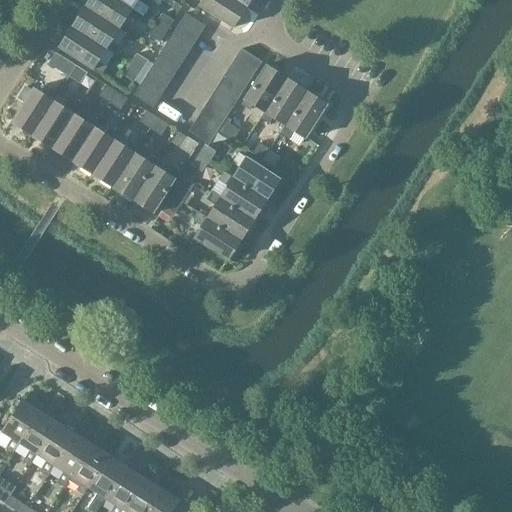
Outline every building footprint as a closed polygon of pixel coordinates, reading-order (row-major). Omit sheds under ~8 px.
[(86,0),(82,7),(116,29),(130,8),(116,0),(86,0)] [(116,0),(130,8),(142,17),(148,7),(135,0),(116,0)] [(244,6),(235,0),(200,0),(197,5),(230,27),(244,6)] [(82,7),(70,26),(104,48),(113,54),(118,47),(109,41),(116,29),(82,7)] [(154,24),(164,30),(170,20),(160,14),(154,24)] [(177,24),(197,37),(204,27),(184,14),(177,24)] [(164,30),(154,24),(147,35),(157,42),(164,30)] [(177,24),(170,35),(190,47),(197,37),(177,24)] [(104,48),(70,26),(56,47),(100,76),(106,67),(96,61),(104,48)] [(190,47),(170,35),(164,45),(184,58),(190,47)] [(157,55),(177,68),(184,58),(164,45),(157,55)] [(232,59),(253,72),(259,62),(239,49),(232,59)] [(47,64),(67,78),(74,67),(53,54),(47,64)] [(128,65),(138,72),(145,60),(135,54),(128,65)] [(157,55),(151,65),(171,78),(177,68),(157,55)] [(226,69),(246,82),(253,72),(232,59),(226,69)] [(244,99),(241,105),(251,112),(255,106),(263,111),(284,77),(264,64),(242,98),(244,99)] [(138,72),(128,65),(121,76),(132,83),(138,72)] [(171,78),(151,65),(144,76),(164,88),(171,78)] [(74,67),(67,78),(77,84),(84,73),(74,67)] [(219,80),(240,93),(246,82),(226,69),(219,80)] [(137,86),(157,99),(164,88),(144,76),(137,86)] [(264,112),(260,118),(269,124),(272,118),(283,124),(304,90),(284,77),(263,111),(264,112)] [(213,90),(233,103),(240,93),(219,80),(213,90)] [(9,121),(31,136),(54,101),(59,93),(50,88),(45,96),(31,87),(29,90),(24,86),(17,97),(22,101),(9,121)] [(97,97),(108,104),(115,93),(104,86),(97,97)] [(157,99),(137,86),(131,96),(151,108),(157,99)] [(206,100),(226,113),(233,103),(213,90),(206,100)] [(284,125),(278,134),(288,140),(293,131),(304,138),(326,103),(304,90),(283,124),(284,125)] [(115,93),(108,104),(119,111),(126,100),(115,93)] [(54,101),(31,136),(52,149),(74,114),(79,106),(69,99),(63,108),(54,101)] [(206,100),(200,111),(220,123),(224,117),(226,113),(206,100)] [(200,111),(193,121),(213,134),(215,131),(220,123),(200,111)] [(139,124),(147,129),(154,119),(145,113),(139,124)] [(71,162),(94,127),(98,122),(89,116),(85,122),(74,114),(52,149),(71,162)] [(220,123),(215,131),(231,141),(236,134),(238,131),(228,124),(230,121),(224,117),(220,123)] [(154,119),(147,129),(160,137),(167,126),(154,119)] [(193,121),(187,131),(205,142),(204,144),(206,145),(213,134),(193,121)] [(94,127),(71,162),(93,175),(114,140),(118,135),(109,129),(105,135),(94,127)] [(169,142),(189,155),(196,145),(197,143),(177,131),(169,142)] [(93,175),(113,188),(134,153),(138,147),(130,142),(126,148),(114,140),(93,175)] [(257,143),(250,154),(260,160),(267,150),(257,143)] [(204,144),(196,156),(207,163),(215,151),(206,145),(204,144)] [(267,150),(260,160),(271,167),(278,157),(267,150)] [(134,153),(113,188),(133,201),(154,166),(158,160),(149,155),(146,161),(134,153)] [(237,166),(230,176),(265,198),(278,178),(243,156),(238,153),(231,163),(237,166)] [(196,156),(190,165),(202,172),(207,163),(196,156)] [(154,166),(133,201),(151,213),(174,179),(175,179),(181,171),(171,165),(166,174),(154,166)] [(225,185),(217,197),(251,219),(265,198),(230,176),(223,172),(218,181),(225,185)] [(178,185),(171,196),(182,203),(189,192),(178,185)] [(212,205),(204,218),(238,239),(251,219),(217,197),(210,192),(205,200),(212,205)] [(164,207),(157,217),(168,224),(175,214),(182,203),(171,196),(164,207)] [(199,226),(191,238),(225,260),(238,239),(204,218),(196,213),(191,221),(199,226)] [(0,430),(0,446),(12,454),(19,444),(38,411),(29,404),(30,400),(23,397),(1,431),(0,430)] [(41,408),(38,411),(19,444),(28,451),(22,461),(29,466),(35,455),(56,422),(46,415),(46,410),(41,408)] [(56,422),(35,455),(45,461),(39,472),(47,477),(53,467),(72,433),(63,426),(64,422),(58,419),(56,422)] [(75,430),(72,433),(53,467),(61,472),(55,482),(63,487),(68,481),(70,477),(90,444),(80,437),(81,432),(75,430)] [(90,444),(70,477),(68,481),(78,487),(76,491),(83,495),(87,488),(107,455),(98,448),(99,443),(92,441),(90,444)] [(109,452),(107,455),(87,488),(96,494),(87,509),(92,511),(96,511),(104,500),(125,467),(114,460),(115,455),(109,452)] [(125,467),(104,500),(114,506),(110,511),(121,511),(122,511),(121,510),(141,477),(131,471),(133,466),(127,464),(125,467)] [(144,475),(141,477),(121,510),(122,511),(123,511),(144,511),(159,489),(149,482),(150,477),(144,475)] [(159,489),(144,511),(167,511),(176,500),(166,493),(167,488),(161,486),(159,489)] [(0,501),(5,504),(10,496),(0,489),(0,501)] [(5,504),(16,511),(24,511),(28,507),(10,496),(5,504)]
